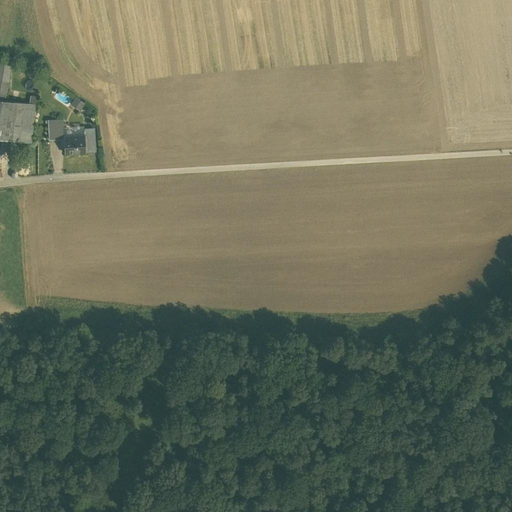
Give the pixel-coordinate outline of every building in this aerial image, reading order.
[(11,64),(0,62),(0,80),(8,82),(11,64)] [(83,103),(76,98),(72,103),(80,108),(83,103)] [(35,105),(5,100),(0,99),(0,137),(14,139),(14,140),(31,142),(35,105)] [(63,122),(49,123),(49,139),(64,138),(63,135),(64,135),(63,122)] [(93,128),(90,128),(84,128),(84,134),(64,135),(63,135),(64,138),(65,153),(86,151),(95,150),(93,128)]
